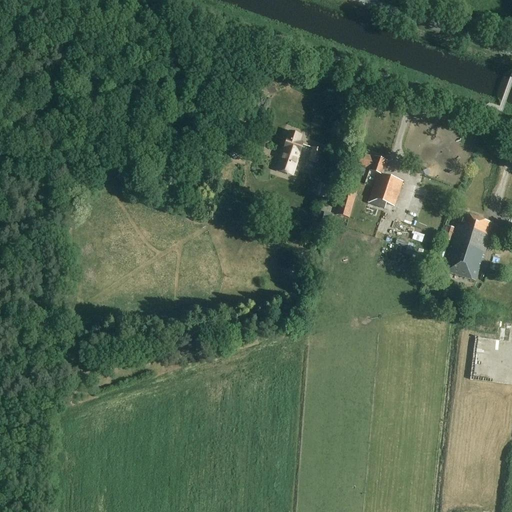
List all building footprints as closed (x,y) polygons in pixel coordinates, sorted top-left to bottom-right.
[(243,135),(247,125),(239,121),(240,117),(231,113),(225,128),(243,135)] [(299,152),(302,144),(297,142),(299,136),(290,133),(283,153),(276,171),(293,177),(299,159),(295,157),(297,152),(299,152)] [(317,164),(322,150),(314,148),(310,161),(317,164)] [(379,175),(383,176),(387,163),(374,158),(373,160),(363,156),(359,167),(362,168),(360,173),(364,174),(365,169),(371,171),(370,172),(379,175)] [(266,158),(261,173),(268,175),(273,160),(266,158)] [(403,183),(383,176),(379,175),(369,204),(385,210),(387,205),(394,208),(403,183)] [(350,219),(357,192),(344,189),(337,215),(350,219)] [(330,227),(333,215),(324,213),(322,225),(330,227)] [(453,245),(484,255),(494,225),(462,215),(457,230),(446,226),(442,240),(453,244),(453,245)] [(426,236),(434,239),(437,231),(429,228),(426,236)] [(510,247),(511,242),(511,234),(501,230),(496,242),(510,247)] [(475,283),(484,255),(453,245),(444,273),(475,283)] [(440,250),(437,259),(443,260),(446,252),(440,250)]
